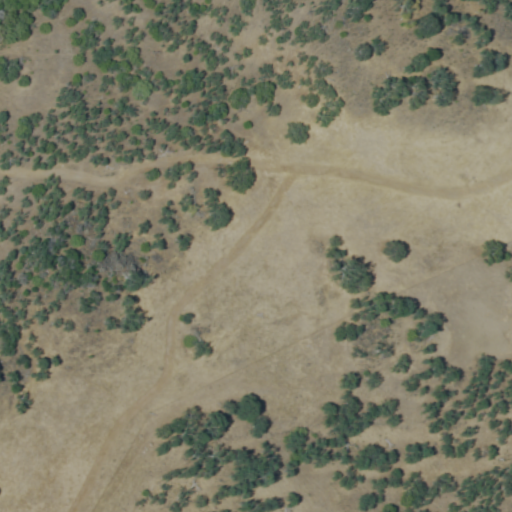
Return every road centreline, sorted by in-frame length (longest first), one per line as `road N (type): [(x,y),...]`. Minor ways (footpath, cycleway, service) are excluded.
road 1 (track): [(511,172),(442,196),(329,169),(295,173),(230,257),(174,305),(165,372),(117,424),(68,511)]
road 2 (track): [(0,170),(106,179),(209,159),(307,172)]
